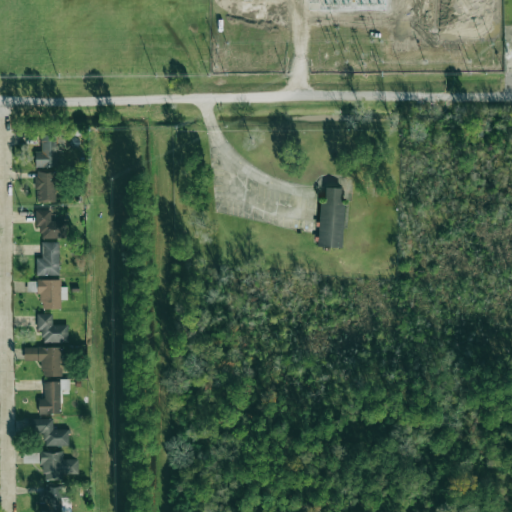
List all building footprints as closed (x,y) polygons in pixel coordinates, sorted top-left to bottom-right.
[(35,167),(58,166),(58,135),(40,135),(40,151),(35,151),(35,167)] [(55,202),(55,172),(36,172),(35,201),(55,202)] [(344,188),(325,187),(324,203),(319,203),(317,246),(341,247),(344,188)] [(38,239),(63,238),(62,211),(37,212),(38,239)] [(59,275),(59,242),(41,242),(42,258),(36,258),(36,275),(59,275)] [(60,299),(67,300),(67,287),(60,287),(60,280),(39,279),(38,309),(60,309),(60,299)] [(52,314),(36,314),(36,330),(42,330),(42,343),(68,342),(67,324),(52,325),(52,314)] [(41,377),(60,376),(59,346),(23,347),(24,361),(41,361),(41,377)] [(60,390),(68,389),(68,381),(43,381),(44,398),(38,398),(38,414),(60,414),(60,390)] [(52,418),(29,419),(29,434),(44,433),(44,446),(69,445),(68,429),(53,429),(52,418)] [(63,459),(63,452),(41,452),(41,477),(78,476),(78,459),(63,459)] [(45,504),(38,504),(38,511),(60,511),(61,487),(45,487),(45,504)]
